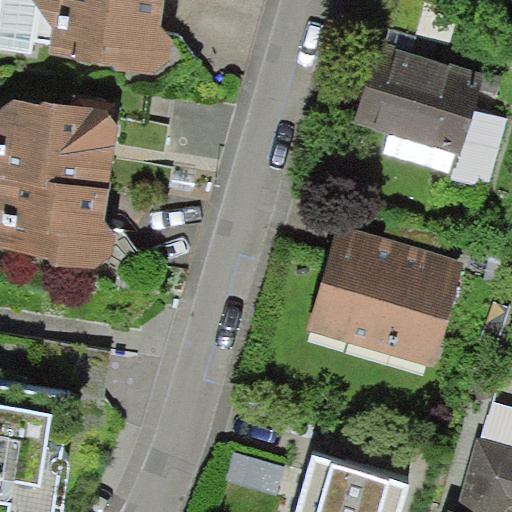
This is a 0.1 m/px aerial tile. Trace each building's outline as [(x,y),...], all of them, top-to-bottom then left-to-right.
[(0,0),(0,53),(29,58),(32,37),(45,36),(42,53),(146,67),(165,51),(168,32),(154,23),(157,0),(0,0)] [(483,67),(394,43),(384,84),(364,79),(353,121),(383,128),(377,152),(447,174),(447,179),(487,193),(507,114),(472,104),(483,67)] [(110,106),(11,94),(0,101),(0,172),(42,177),(42,174),(42,171),(102,178),(110,106)] [(43,180),(0,173),(0,248),(89,262),(102,183),(42,174),(43,180)] [(458,257),(333,222),(303,334),(428,368),(458,257)] [(0,511),(53,511),(58,504),(75,406),(0,393),(0,511)] [(511,511),(511,451),(464,438),(443,511),(511,511)] [(399,511),(409,482),(306,450),(285,511),(399,511)]
